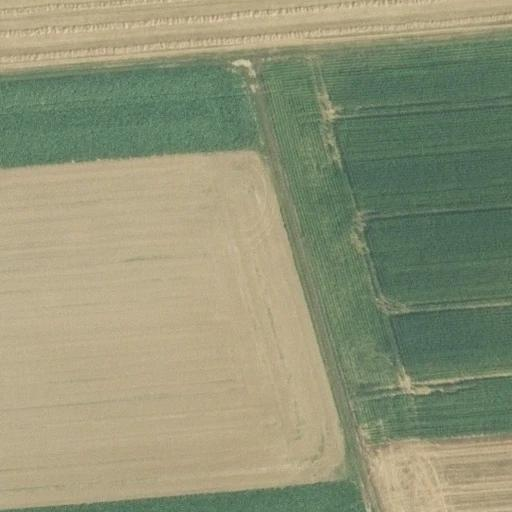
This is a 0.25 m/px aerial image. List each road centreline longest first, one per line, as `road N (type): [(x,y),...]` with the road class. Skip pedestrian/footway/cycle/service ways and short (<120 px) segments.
road 1 (track): [(0,94),(259,72),(387,511)]
road 2 (track): [(511,45),(259,72)]
